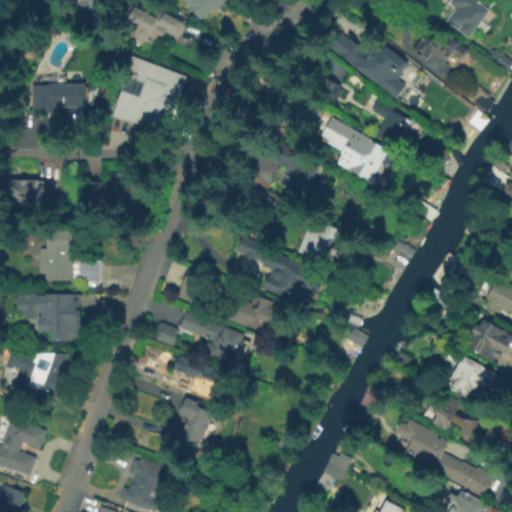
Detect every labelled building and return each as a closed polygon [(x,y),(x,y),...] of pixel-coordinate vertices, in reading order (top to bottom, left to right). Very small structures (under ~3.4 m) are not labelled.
[(72,0),(105,0),(102,9),(72,0)] [(182,0),(228,0),(200,23),(182,0)] [(457,0),(473,0),(489,14),(465,43),(442,23),(460,2),(457,0)] [(116,49),(121,31),(123,31),(130,7),(164,17),(164,15),(187,22),(181,40),(163,34),(159,49),(137,42),(130,63),(127,62),(130,54),(116,49)] [(412,47),(433,22),(462,48),(448,64),(436,53),(429,62),(412,47)] [(359,70),(371,53),(403,76),(391,93),(359,70)] [(421,72),(443,89),(425,113),(403,97),(421,72)] [(129,110),(145,78),(167,89),(152,121),(129,110)] [(31,106),(31,84),(87,84),(87,107),(31,106)] [(469,101),(481,89),(490,97),(478,110),(469,101)] [(373,111),(381,99),(414,122),(396,149),(377,135),(387,121),(373,111)] [(339,123),(390,151),(373,184),(337,164),(343,152),(328,144),(339,123)] [(284,199),(298,173),(275,161),(285,143),(328,166),(305,210),(284,199)] [(508,196),(511,189),(511,179),(491,166),(482,179),(508,196)] [(8,205),(8,180),(52,180),(52,205),(8,205)] [(85,205),(85,182),(144,182),(144,205),(85,205)] [(299,252),(309,222),(336,232),(326,261),(299,252)] [(74,282),(40,282),(40,252),(48,252),(48,231),(74,231),(74,282)] [(263,286),(272,265),(241,252),(246,239),(320,270),(306,304),(263,286)] [(81,284),(81,262),(102,262),(102,284),(81,284)] [(179,297),(187,273),(208,281),(199,304),(179,297)] [(501,282),(511,288),(511,312),(505,309),(502,315),(487,307),(501,282)] [(228,321),(240,289),(285,306),(272,338),(228,321)] [(39,334),(38,320),(20,321),(19,297),(78,294),(79,298),(81,298),(83,341),(51,343),(51,333),(39,334)] [(248,335),(236,369),(236,368),(226,390),(176,373),(183,354),(203,363),(209,349),(213,339),(180,327),(185,313),(248,335)] [(511,327),(511,354),(505,351),(496,369),(468,355),(488,315),(511,327)] [(159,322),(181,331),(176,345),(153,336),(159,322)] [(366,333),(350,327),(345,339),(361,346),(366,333)] [(14,392),(22,371),(9,366),(15,348),(34,355),(37,348),(67,360),(50,405),(14,392)] [(466,358),(510,380),(503,394),(481,383),(472,400),(450,389),(466,358)] [(457,415),(463,418),(463,417),(488,418),(487,438),(463,437),(463,426),(454,422),(451,428),(434,419),(447,394),(464,404),(457,415)] [(189,426),(178,423),(188,399),(204,405),(203,407),(221,414),(207,452),(182,442),(189,426)] [(495,475),(484,496),(410,455),(415,445),(398,435),(413,409),(433,420),(429,427),(452,439),(446,449),(495,475)] [(0,437),(8,417),(48,431),(46,437),(49,438),(44,453),(26,447),(23,454),(36,459),(30,476),(0,465),(0,437)] [(320,472),(339,480),(349,459),(330,450),(320,472)] [(154,511),(122,501),(137,456),(174,469),(166,494),(153,489),(149,498),(160,502),(157,511),(154,511)] [(0,511),(0,500),(7,484),(21,491),(11,511),(0,511)] [(452,511),(464,491),(490,505),(486,511),(452,511)] [(380,511),(387,501),(404,511),(380,511)]
